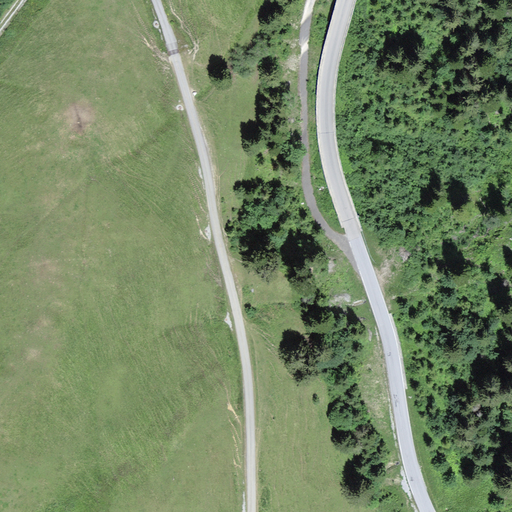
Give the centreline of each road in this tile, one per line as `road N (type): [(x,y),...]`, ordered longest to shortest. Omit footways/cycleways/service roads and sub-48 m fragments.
road 1 (unclassified): [(426,511),(408,461),(381,318),(325,146),(323,91),(344,0)]
road 2 (unclassified): [(249,511),(242,344),(203,160),(155,0)]
